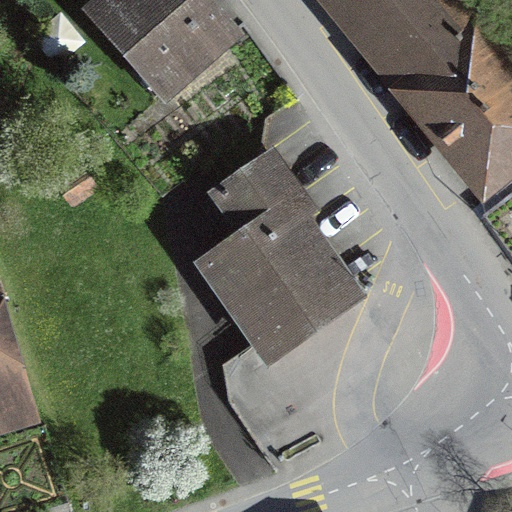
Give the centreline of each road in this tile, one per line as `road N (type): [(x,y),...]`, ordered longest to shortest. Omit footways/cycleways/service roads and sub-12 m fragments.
road 1 (unclassified): [(511,361),(264,0)]
road 2 (unclassified): [(380,470),(436,440),(511,382)]
